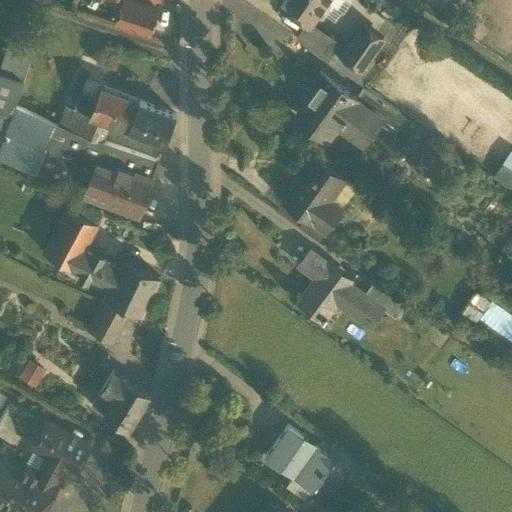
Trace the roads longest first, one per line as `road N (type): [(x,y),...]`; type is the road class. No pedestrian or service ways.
road 1 (secondary): [(199,0),(197,254),(145,511)]
road 2 (track): [(406,0),(511,73)]
